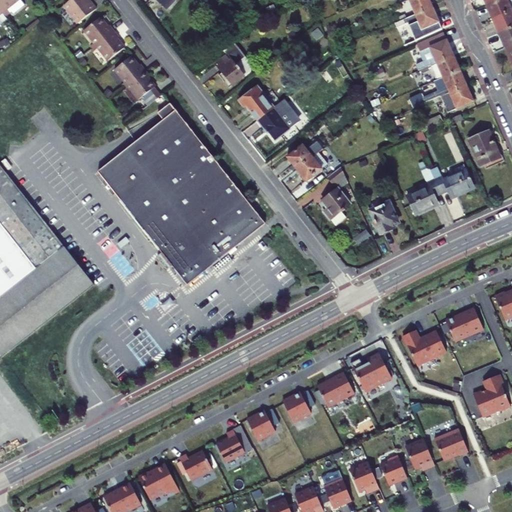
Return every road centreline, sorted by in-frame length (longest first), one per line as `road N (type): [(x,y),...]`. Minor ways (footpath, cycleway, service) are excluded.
road 1 (tertiary): [(0,482),(356,298)]
road 2 (residential): [(38,511),(378,336)]
road 3 (residential): [(356,298),(120,0)]
road 4 (tertiary): [(356,298),(511,223)]
road 5 (residential): [(457,0),(511,123)]
